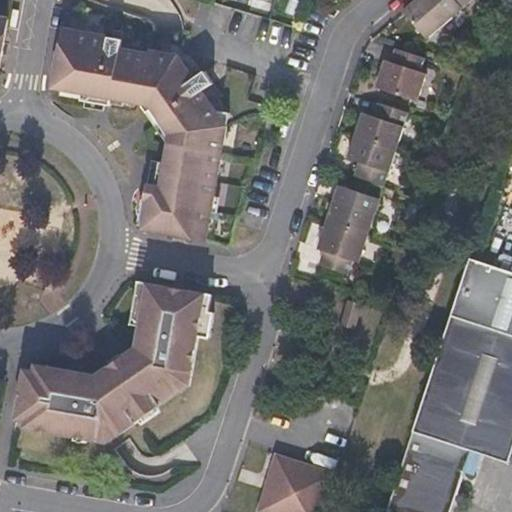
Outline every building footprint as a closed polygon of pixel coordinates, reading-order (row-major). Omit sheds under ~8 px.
[(428,36),(470,0),(415,0),(416,0),(405,10),(428,36)] [(0,76),(0,77),(10,26),(11,19),(0,17),(0,76)] [(228,127),(212,102),(223,94),(205,71),(194,78),(179,57),(175,54),(152,50),(150,54),(122,48),(124,39),(65,29),(54,86),(68,89),(84,92),(83,99),(112,104),(114,97),(144,104),(149,110),(154,106),(173,135),(168,161),(154,159),(152,169),(156,170),(154,181),(152,184),(149,183),(146,197),(150,199),(147,226),(198,236),(208,237),(223,152),(217,150),(221,134),(226,135),(228,127)] [(418,99),(427,71),(422,70),(427,56),(397,46),(393,60),(387,59),(379,85),(418,99)] [(399,147),(410,111),(381,101),(377,113),(366,110),(358,134),(399,147)] [(386,184),(399,147),(358,134),(351,156),(356,157),(352,172),(386,184)] [(369,233),(381,197),(341,183),(329,219),(369,233)] [(360,260),(369,233),(329,219),(320,248),(326,249),(322,263),(350,272),(354,260),(356,259),(360,260)] [(511,461),(511,270),(470,257),(385,511),(453,511),(473,450),(511,463),(511,461)] [(211,336),(214,310),(210,309),(214,293),(146,283),(140,324),(135,350),(99,374),(84,371),(61,368),(57,377),(40,375),(39,373),(26,370),(24,376),(17,420),(37,423),(38,429),(76,437),(81,434),(95,439),(110,442),(191,384),(200,334),(211,336)] [(33,320),(42,292),(15,284),(9,312),(13,315),(33,320)] [(354,326),(361,302),(348,299),(342,320),(344,324),(354,326)] [(323,511),(335,476),(276,457),(258,511),(323,511)]
